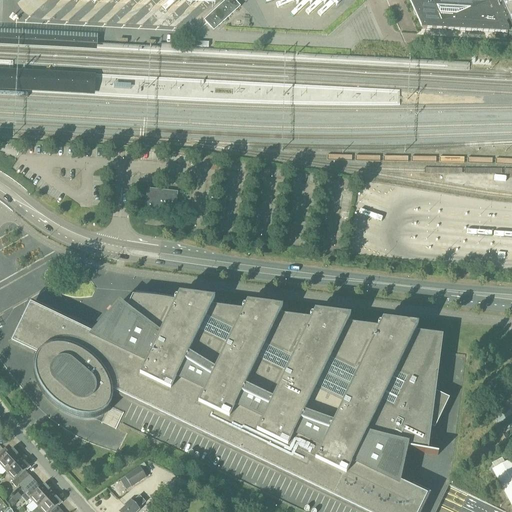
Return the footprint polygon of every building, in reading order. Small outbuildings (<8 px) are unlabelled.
[(214,30),(221,24),(241,5),(235,0),(225,0),(204,20),(209,25),(214,30)] [(507,34),(511,34),(511,0),(410,0),(422,30),(507,34)] [(147,190),(145,210),(174,214),(177,193),(147,190)] [(382,475),(395,448),(415,452),(437,456),(438,455),(427,453),(430,429),(434,431),(449,400),(435,394),(440,350),(443,351),(445,336),(429,334),(429,337),(414,335),(417,328),(382,323),(378,330),(346,326),(350,319),(314,315),(311,321),(279,317),(282,311),(246,306),(243,313),(211,309),(214,302),(190,299),(178,297),(175,304),(132,299),(125,314),(116,307),(116,308),(118,310),(108,322),(102,316),(102,317),(97,324),(96,323),(96,324),(102,329),(95,337),(87,333),(30,306),(11,345),(39,358),(37,362),(35,368),(35,374),(37,380),(39,386),(42,391),(46,396),(50,401),(54,405),(59,409),(65,412),(70,415),(76,417),(82,419),(88,419),(95,419),(100,416),(105,412),(109,407),(110,400),(110,394),(109,392),(358,511),(419,511),(427,497),(382,475)] [(511,426),(511,417),(507,407),(492,415),(502,432),(511,426)] [(0,465),(6,472),(21,459),(12,450),(8,453),(4,449),(0,452),(0,465)] [(21,459),(6,472),(14,481),(11,483),(16,488),(29,476),(25,472),(29,468),(21,459)] [(511,507),(511,464),(510,461),(492,471),(511,507)] [(140,467),(133,471),(124,477),(131,488),(147,478),(140,467)] [(33,502),(38,507),(52,494),(44,485),(40,488),(36,484),(27,492),(21,498),(28,506),(33,502)] [(52,494),(38,507),(41,511),(60,511),(61,511),(57,507),(61,503),(52,494)] [(138,510),(142,506),(145,503),(139,496),(131,503),(129,501),(124,507),(125,508),(120,511),(137,511),(139,511),(138,510)]
